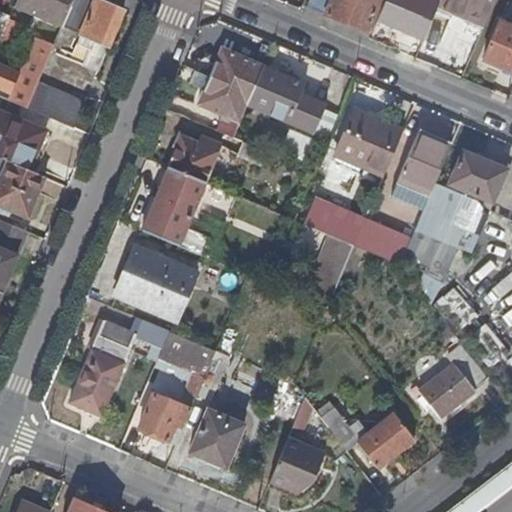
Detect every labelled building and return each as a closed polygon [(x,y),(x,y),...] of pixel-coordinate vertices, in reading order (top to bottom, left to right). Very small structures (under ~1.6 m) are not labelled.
[(16,0),(11,12),(58,31),(71,0),(16,0)] [(81,0),(71,0),(58,31),(75,39),(64,66),(91,77),(118,16),(81,0)] [(306,0),(302,9),(363,34),(376,0),(306,0)] [(431,16),(438,0),(383,0),(374,24),(420,43),(431,16)] [(438,0),(431,16),(477,34),(491,0),(438,0)] [(17,30),(5,25),(0,37),(0,49),(7,52),(17,30)] [(474,73),(508,89),(511,80),(511,40),(491,32),(474,73)] [(3,103),(24,112),(33,89),(50,49),(30,40),(15,74),(0,67),(0,92),(6,95),(3,103)] [(206,80),(247,98),(259,71),(218,53),(206,80)] [(247,98),(242,110),(288,129),(310,138),(311,137),(321,112),(323,108),(299,98),(302,88),(259,71),(247,98)] [(242,110),(247,98),(206,80),(193,110),(235,129),(242,110)] [(33,89),(24,112),(69,131),(78,108),(33,89)] [(321,112),(311,137),(324,142),(334,118),(321,112)] [(358,175),(378,183),(399,134),(351,114),(332,156),(361,169),(358,175)] [(0,118),(0,163),(1,164),(24,174),(40,135),(0,118)] [(307,145),(310,138),(288,129),(285,136),(307,145)] [(391,187),(424,201),(446,148),(414,134),(391,187)] [(307,145),(285,136),(279,151),(301,160),(307,145)] [(176,139),(163,171),(202,187),(217,149),(197,141),(195,147),(176,139)] [(263,155),(236,144),(229,159),(256,171),(263,155)] [(504,172),(458,154),(444,188),(480,203),(490,207),(504,172)] [(24,174),(1,164),(0,167),(0,211),(7,215),(22,221),(39,180),(24,174)] [(202,187),(163,171),(137,234),(197,258),(205,239),(183,230),(202,187)] [(424,201),(391,187),(386,200),(418,214),(424,201)] [(487,216),(490,207),(480,203),(477,212),(487,216)] [(333,242),(350,249),(358,229),(342,222),(333,242)] [(0,226),(0,283),(20,235),(0,226)] [(358,229),(350,249),(362,254),(395,268),(405,245),(360,226),(358,229)] [(405,245),(395,268),(437,286),(453,249),(411,232),(405,245)] [(337,278),(350,249),(333,242),(325,239),(299,300),(323,310),(337,278)] [(362,254),(350,249),(337,278),(349,283),(362,254)] [(192,278),(129,250),(110,295),(173,323),(192,278)] [(439,302),(463,328),(480,312),(456,286),(439,302)] [(154,345),(160,330),(138,321),(132,336),(154,345)] [(101,410),(132,336),(99,322),(66,404),(84,412),(87,405),(101,410)] [(484,345),(498,342),(494,324),(480,327),(484,345)] [(154,345),(145,367),(187,385),(183,395),(187,397),(185,402),(191,404),(193,398),(212,352),(160,330),(154,345)] [(212,352),(193,398),(207,403),(226,358),(212,352)] [(414,395),(435,423),(473,394),(472,392),(482,384),(464,361),(453,370),(450,366),(414,395)] [(146,464),(163,471),(187,413),(149,397),(135,431),(156,440),(146,464)] [(310,408),(301,397),(287,430),(299,435),(310,408)] [(87,405),(84,412),(98,418),(101,410),(87,405)] [(330,407),(317,418),(344,452),(354,444),(374,471),(412,441),(391,414),(365,434),(354,420),(346,427),(330,407)] [(241,428),(203,413),(186,456),(224,471),(241,428)] [(285,436),(265,484),(291,495),(297,479),(308,483),(321,451),(285,436)] [(99,511),(75,502),(70,511),(99,511)]
